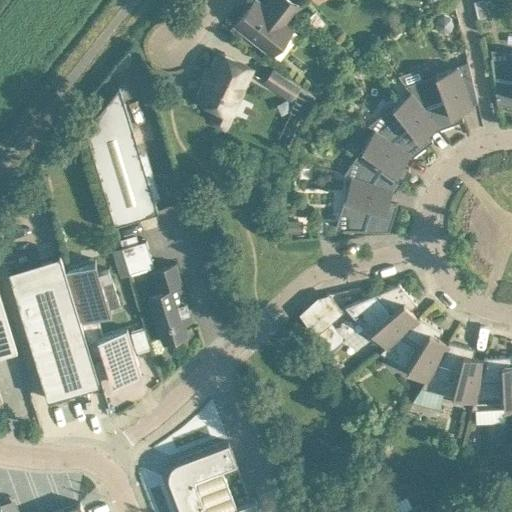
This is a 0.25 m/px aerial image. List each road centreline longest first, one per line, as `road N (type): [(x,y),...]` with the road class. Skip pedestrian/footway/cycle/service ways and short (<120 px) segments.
road 1 (residential): [(98,461),(305,281),(429,246)]
road 2 (residential): [(511,138),(473,149),(442,177),(429,209),(429,246)]
